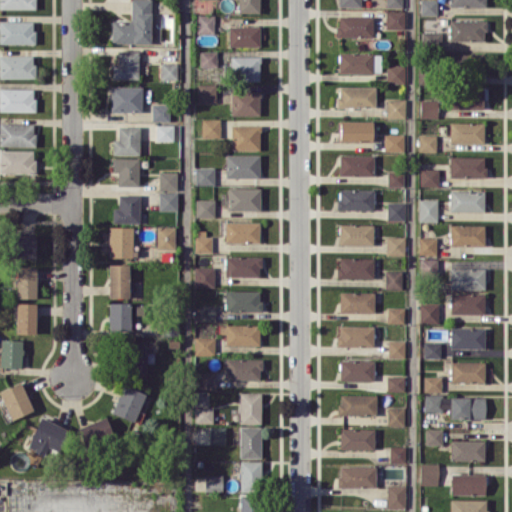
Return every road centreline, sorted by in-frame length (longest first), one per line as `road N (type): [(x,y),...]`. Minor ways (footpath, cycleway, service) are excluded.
road 1 (residential): [(298,0),(299,511)]
road 2 (residential): [(72,0),(73,202)]
road 3 (residential): [(73,202),(73,377)]
